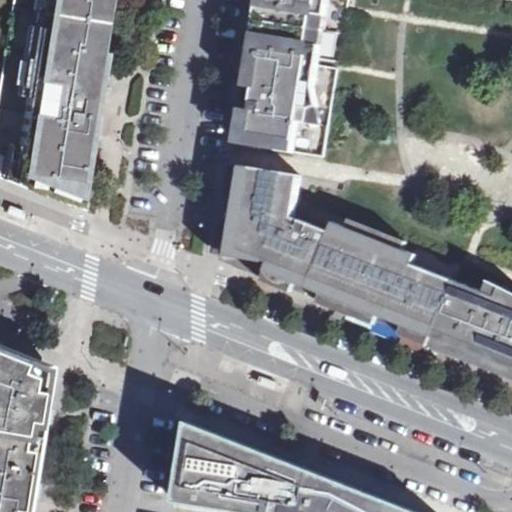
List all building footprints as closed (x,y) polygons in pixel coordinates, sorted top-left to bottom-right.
[(13,0),(12,9),(110,27),(114,0),(13,0)] [(511,0),(259,0),(236,146),(290,155),(295,125),(297,111),(308,112),(320,48),(307,46),(312,17),(325,20),(328,0),(511,0)] [(0,76),(0,179),(79,211),(110,27),(12,9),(0,76)] [(233,167),(218,256),(263,264),(278,266),(281,260),(308,270),(301,288),(315,294),(313,300),(511,378),(511,309),(511,312),(393,263),(340,242),(319,232),(320,230),(320,226),(315,222),(309,223),(305,227),(289,220),(292,213),(291,213),(287,196),(280,185),(271,177),(259,171),(233,167)] [(3,213),(21,220),(24,213),(6,206),(3,213)] [(347,225),(340,242),(393,263),(401,247),(347,225)] [(278,266),(263,264),(259,272),(287,283),(285,289),(313,300),(315,294),(301,288),(308,270),(281,260),(278,266)] [(0,511),(21,511),(45,369),(0,351),(0,511)] [(256,384),(276,391),(278,384),(258,377),(256,384)] [(430,511),(193,419),(178,511),(430,511)]
